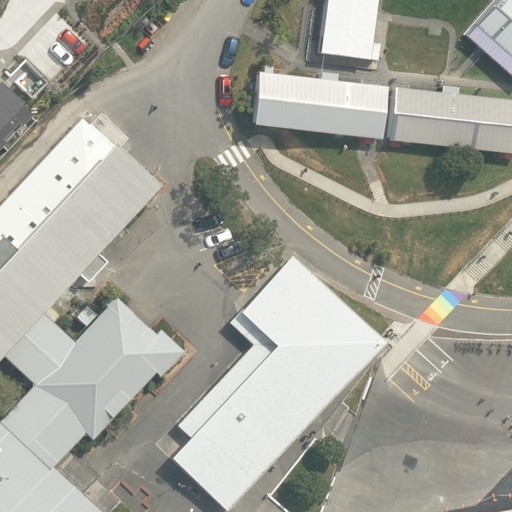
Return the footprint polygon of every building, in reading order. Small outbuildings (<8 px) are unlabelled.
[(371,0),(320,0),(314,54),(364,61),(371,0)] [(511,0),(491,0),(460,37),(511,83),(511,0)] [(310,133),(316,80),(251,73),(244,126),(310,133)] [(376,140),(382,88),(316,80),(310,133),(376,140)] [(455,95),(389,88),(383,142),(449,149),(455,95)] [(511,101),(455,95),(449,149),(511,155),(511,101)] [(46,152),(82,185),(113,152),(77,119),(46,152)] [(16,184),(52,217),(82,185),(46,152),(16,184)] [(82,185),(118,218),(149,185),(113,152),(82,185)] [(52,217),(16,184),(0,201),(0,511),(3,511),(44,470),(0,430),(0,250),(15,234),(62,277),(74,288),(100,261),(88,250),(52,217)] [(52,217),(88,250),(118,218),(82,185),(52,217)] [(0,250),(0,279),(32,309),(62,277),(15,234),(0,250)] [(270,345),(193,427),(250,482),(381,342),(287,255),(234,312),(270,345)] [(0,279),(0,343),(32,309),(0,279)] [(69,341),(32,309),(0,343),(0,356),(29,384),(0,413),(0,430),(44,470),(80,433),(88,440),(108,418),(107,417),(122,400),(124,401),(151,372),(155,377),(179,351),(156,330),(151,335),(110,297),(69,341)] [(250,482),(193,427),(164,457),(221,511),(250,482)] [(63,511),(75,500),(44,470),(3,511),(63,511)] [(88,511),(75,500),(63,511),(88,511)]
